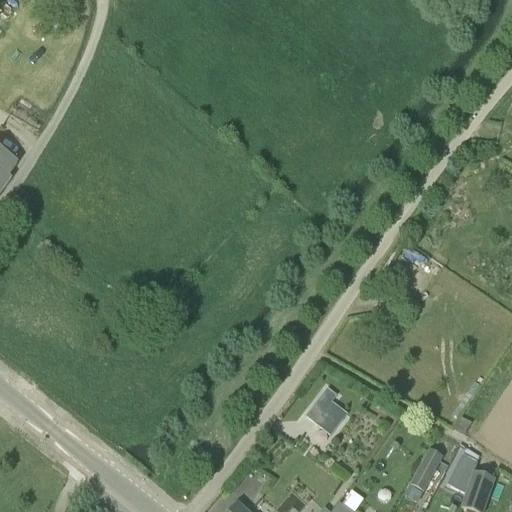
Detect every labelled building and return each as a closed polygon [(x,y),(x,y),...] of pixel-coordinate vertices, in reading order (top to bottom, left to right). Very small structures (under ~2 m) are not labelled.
[(0,193),(10,180),(6,177),(13,167),(12,167),(0,158),(0,193)] [(407,488),(422,496),(441,461),(426,453),(407,488)] [(462,458),(446,488),(465,498),(473,476),(477,466),(462,458)] [(249,502),(264,481),(251,471),(236,492),(249,502)] [(461,511),(482,511),(493,483),(473,476),(465,498),(461,511)]
